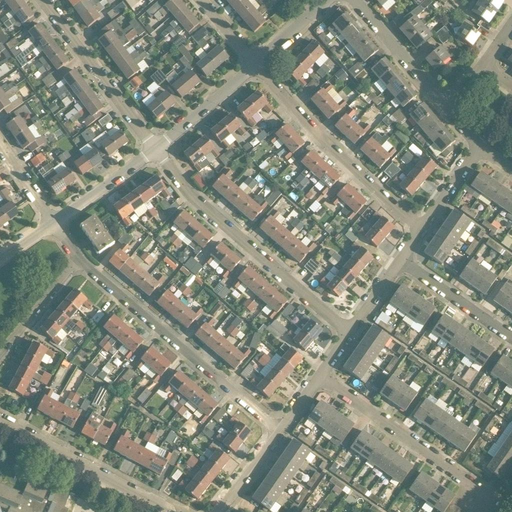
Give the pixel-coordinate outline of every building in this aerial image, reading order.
[(16,0),(8,6),(15,16),(26,7),(20,0),(16,0)] [(67,0),(74,9),(85,0),(67,0)] [(85,0),(74,9),(81,18),(104,0),(93,0),(89,4),(86,0),(85,0)] [(104,0),(81,18),(88,28),(100,19),(97,14),(104,10),(103,8),(108,4),(104,0)] [(173,15),(183,7),(176,0),(172,0),(171,1),(169,0),(160,0),(146,13),(152,19),(154,16),(157,20),(162,16),(164,17),(170,12),(173,15)] [(248,3),(245,0),(233,0),(229,4),(237,13),(248,3)] [(273,0),(269,0),(267,2),(261,7),(256,12),(244,22),(254,33),(266,24),(260,18),(277,3),(273,0)] [(429,0),(426,0),(424,3),(419,7),(418,6),(418,7),(422,11),(432,3),(429,0)] [(495,14),(502,3),(497,0),(481,0),(480,3),(495,14)] [(107,15),(111,20),(127,8),(123,3),(107,15)] [(237,13),(244,22),(256,12),(248,3),(237,13)] [(488,24),(495,14),(480,3),(472,13),(488,24)] [(15,16),(9,21),(3,25),(6,29),(12,25),(18,28),(22,25),(25,29),(35,21),(33,18),(33,17),(26,7),(15,16)] [(164,39),(169,35),(191,16),(183,7),(173,15),(177,19),(170,25),(171,26),(161,35),(164,39)] [(400,31),(409,41),(424,27),(423,27),(426,24),(422,20),(420,22),(416,18),(423,12),(422,11),(418,7),(406,17),(396,26),(400,31)] [(396,26),(406,17),(402,12),(391,21),(396,26)] [(336,40),(354,24),(346,15),(328,30),(336,40)] [(199,25),(191,16),(169,35),(172,39),(177,34),(178,35),(185,30),(188,34),(199,25)] [(0,21),(3,25),(9,21),(6,17),(0,21)] [(124,37),(126,36),(115,22),(100,33),(104,38),(99,42),(106,51),(124,37)] [(342,44),(345,48),(362,33),(354,24),(336,40),(340,36),(345,41),(342,44)] [(6,46),(15,58),(29,48),(47,35),(39,25),(28,33),(32,38),(25,43),(26,43),(15,52),(13,49),(19,45),(15,39),(6,46)] [(463,25),(456,35),(472,47),(480,36),(463,25)] [(133,30),(137,35),(139,37),(145,33),(139,26),(133,30)] [(416,50),(432,36),(424,27),(409,41),(416,49),(416,50)] [(439,41),(449,32),(444,27),(435,36),(439,41)] [(197,45),(208,35),(203,28),(191,38),(197,45)] [(439,41),(443,46),(453,37),(449,32),(439,41)] [(348,45),(356,54),(370,43),(362,33),(345,48),(348,45)] [(327,48),(332,43),(323,34),(318,38),(327,48)] [(47,35),(29,48),(30,48),(32,52),(39,48),(43,53),(54,44),(47,35)] [(123,48),(129,44),(124,37),(106,51),(113,61),(125,52),(123,48)] [(183,37),(173,45),(177,50),(187,42),(183,37)] [(304,53),(315,64),(325,54),(313,43),(304,53)] [(363,62),(364,64),(368,61),(378,52),(370,43),(356,54),(363,62)] [(35,66),(38,71),(61,53),(54,44),(43,53),(45,56),(39,61),(40,62),(35,66)] [(219,47),(208,56),(218,68),(229,58),(219,47)] [(113,61),(121,71),(144,52),(141,48),(136,53),(135,52),(129,56),(125,52),(113,61)] [(179,53),(184,58),(188,63),(192,59),(188,54),(189,53),(184,48),(179,53)] [(450,58),(442,48),(426,61),(435,71),(450,58)] [(128,80),(140,71),(137,66),(143,61),(142,61),(148,57),(144,52),(121,71),(128,80)] [(68,63),(61,53),(38,71),(41,75),(46,71),(47,72),(54,67),(57,72),(68,63)] [(315,64),(304,53),(295,62),(306,73),(315,64)] [(206,78),(218,68),(208,56),(196,66),(206,78)] [(182,72),(178,75),(192,90),(200,83),(191,72),(194,69),(188,63),(184,58),(180,61),(184,66),(189,72),(186,75),(182,72)] [(0,68),(5,65),(9,62),(7,59),(0,64),(0,63),(0,68)] [(371,71),(379,81),(392,69),(384,60),(371,71)] [(348,72),(350,74),(354,79),(363,72),(371,65),(368,61),(364,64),(363,62),(361,64),(357,64),(348,72)] [(306,73),(295,62),(285,72),(303,89),(307,85),(301,79),(306,73)] [(0,77),(10,71),(5,65),(0,68),(0,77)] [(330,71),(328,69),(324,65),(321,69),(326,75),(330,71)] [(326,75),(321,69),(315,75),(321,81),(326,75)] [(400,79),(392,69),(379,81),(387,90),(400,79)] [(59,98),(82,81),(75,71),(63,80),(66,85),(59,90),(60,91),(56,94),(59,98)] [(155,75),(163,83),(167,80),(159,71),(155,75)] [(367,76),(366,75),(363,72),(354,79),(358,84),(367,76)] [(42,81),(46,86),(54,80),(50,75),(42,81)] [(163,83),(155,75),(151,78),(158,87),(163,83)] [(192,90),(178,75),(178,76),(178,77),(174,80),(177,83),(172,88),(181,99),(192,90)] [(136,78),(130,83),(135,89),(142,84),(136,78)] [(387,90),(395,99),(408,88),(400,79),(387,90)] [(54,80),(46,86),(50,91),(58,85),(54,80)] [(77,99),(89,90),(82,81),(59,98),(62,102),(66,99),(71,104),(77,99)] [(318,86),(313,81),(304,89),(308,94),(318,86)] [(0,97),(16,87),(13,83),(7,87),(7,85),(0,89),(0,97)] [(329,85),(311,101),(320,111),(332,100),(338,95),(329,85)] [(19,91),(16,87),(0,97),(0,112),(4,110),(7,115),(24,104),(20,98),(10,105),(8,101),(15,97),(14,95),(19,91)] [(416,98),(408,88),(395,99),(403,109),(416,98)] [(74,117),(96,100),(89,90),(77,99),(80,103),(73,108),(74,110),(70,113),(74,117)] [(157,91),(152,95),(167,112),(176,104),(166,93),(162,96),(157,91)] [(273,111),(258,93),(247,101),(257,113),(264,108),(269,115),(273,111)] [(167,112),(152,95),(151,95),(151,94),(141,103),(157,120),(167,112)] [(368,98),(373,102),(377,99),(372,94),(368,98)] [(377,99),(373,102),(377,107),(381,103),(377,99)] [(104,109),(96,100),(74,117),(69,120),(72,125),(82,117),(79,113),(86,108),(92,116),(84,122),(88,128),(102,117),(99,113),(104,109)] [(332,100),(320,111),(329,121),(347,105),(343,101),(337,106),(332,100)] [(257,113),(247,101),(237,110),(252,128),(257,125),(251,118),(257,113)] [(418,126),(431,115),(423,105),(409,117),(418,126)] [(392,117),(397,121),(405,114),(401,109),(392,117)] [(355,125),(360,120),(354,115),(355,114),(351,110),(335,127),(345,136),(355,125)] [(405,114),(397,121),(401,126),(409,118),(405,114)] [(112,121),(108,116),(108,115),(98,123),(102,128),(112,121)] [(247,134),(231,115),(221,124),(231,136),(237,131),(242,137),(247,134)] [(431,115),(418,126),(425,136),(439,124),(431,115)] [(7,126),(15,138),(28,129),(19,117),(7,126)] [(31,120),(34,125),(40,121),(36,117),(31,120)] [(386,117),(382,122),(388,128),(392,123),(389,120),(386,117)] [(43,126),(40,121),(34,125),(37,130),(43,126)] [(231,136),(221,124),(211,132),(226,151),(230,147),(225,141),(231,136)] [(361,130),(355,125),(345,136),(354,146),(371,128),(367,124),(361,130)] [(439,124),(425,136),(433,145),(447,133),(439,124)] [(296,135),(287,125),(269,141),(273,145),(279,140),(284,145),(296,135)] [(33,153),(47,143),(43,137),(36,141),(28,129),(15,138),(24,150),(29,147),(33,153)] [(97,140),(97,139),(90,130),(86,133),(89,136),(93,142),(93,143),(97,140)] [(103,157),(107,154),(109,157),(119,150),(111,139),(110,139),(106,132),(101,136),(97,139),(97,140),(93,143),(103,157)] [(119,150),(128,143),(120,132),(111,139),(119,150)] [(447,133),(433,145),(445,159),(455,151),(451,147),(455,143),(447,133)] [(370,160),(386,143),(390,139),(385,135),(382,138),(377,134),(360,151),(370,160)] [(304,145),(296,135),(284,145),(289,151),(283,157),(287,161),(304,145)] [(89,144),(93,142),(89,136),(84,139),(88,145),(89,144)] [(220,156),(205,138),(194,146),(204,158),(211,153),(216,159),(220,156)] [(94,150),(84,157),(93,168),(102,162),(100,159),(103,157),(93,143),(93,142),(89,144),(94,150)] [(387,143),(386,143),(370,160),(380,169),(396,152),(387,143)] [(194,146),(184,155),(199,173),(204,170),(198,163),(204,158),(194,146)] [(67,161),(71,158),(66,152),(62,155),(67,161)] [(321,161),(311,152),(301,164),(307,169),(296,181),(300,185),(305,179),(311,173),(321,161)] [(403,157),(409,163),(413,159),(407,153),(403,157)] [(35,169),(46,161),(41,155),(31,162),(35,169)] [(67,161),(62,155),(58,158),(62,164),(67,161)] [(226,167),(231,163),(224,155),(219,159),(226,167)] [(84,157),(81,160),(74,165),(82,176),(93,168),(84,157)] [(415,168),(409,163),(403,157),(400,161),(409,169),(404,175),(408,177),(407,178),(420,188),(428,178),(416,167),(415,168)] [(428,178),(436,168),(437,168),(425,157),(416,167),(428,178)] [(321,161),(311,173),(316,178),(320,181),(330,170),(321,161)] [(391,179),(398,170),(392,164),(385,173),(391,179)] [(58,176),(56,173),(67,188),(76,181),(68,169),(58,176)] [(46,175),(43,170),(39,173),(56,196),(67,188),(56,173),(53,170),(46,175)] [(212,188),(222,197),(233,185),(227,181),(233,174),(228,170),(212,188)] [(330,170),(320,181),(326,187),(321,193),(325,197),(340,179),(330,170)] [(491,181),(480,174),(470,188),(476,192),(472,197),(478,201),(491,181)] [(155,197),(161,193),(166,199),(171,196),(157,177),(146,185),(155,197)] [(248,188),(253,182),(249,178),(244,185),(248,188)] [(420,188),(407,178),(403,183),(396,178),(393,182),(411,198),(420,188)] [(310,182),(305,179),(300,185),(304,189),(309,183),(310,182)] [(491,181),(478,201),(479,200),(489,207),(492,203),(502,188),(491,181)] [(253,182),(248,188),(251,191),(257,185),(253,182)] [(135,192),(144,205),(155,197),(146,185),(135,192)] [(243,194),(233,185),(222,197),(232,206),(243,194)] [(357,195),(347,186),(331,203),(335,207),(341,201),(346,206),(357,195)] [(511,195),(502,188),(492,203),(502,210),(511,195)] [(0,208),(9,222),(20,215),(7,197),(10,195),(6,189),(0,192),(0,208)] [(124,200),(134,213),(144,205),(135,192),(124,200)] [(463,193),(456,203),(455,202),(453,205),(459,209),(461,206),(458,204),(465,195),(463,193)] [(242,214),(252,202),(243,194),(232,206),(242,214)] [(346,206),(344,209),(336,217),(339,220),(344,215),(350,221),(367,204),(357,195),(346,206)] [(511,195),(502,210),(508,214),(505,218),(511,222),(511,195)] [(134,213),(124,200),(113,208),(127,227),(132,224),(127,218),(134,213)] [(252,202),(242,214),(252,223),(268,205),(264,201),(258,207),(252,202)] [(176,203),(165,211),(170,218),(179,208),(176,203)] [(461,211),(467,215),(471,211),(464,207),(461,211)] [(0,228),(9,222),(0,208),(0,209),(1,211),(0,211),(0,228)] [(153,208),(149,211),(154,218),(158,215),(153,208)] [(154,218),(149,211),(144,215),(149,221),(154,218)] [(466,232),(472,223),(454,211),(448,220),(466,232)] [(477,216),(471,211),(467,215),(474,220),(477,216)] [(179,230),(174,236),(169,242),(173,245),(194,221),(184,212),(173,224),(179,230)] [(270,238),(280,227),(274,221),(280,215),(276,212),(260,230),(270,238)] [(368,224),(373,228),(385,239),(394,229),(383,219),(376,213),(372,217),(373,218),(368,224)] [(114,244),(95,217),(80,228),(99,255),(114,244)] [(270,238),(280,247),(301,223),(296,219),(286,231),(280,227),(270,238)] [(466,232),(448,220),(442,228),(460,240),(466,232)] [(187,247),(188,246),(189,246),(203,230),(194,221),(173,245),(176,248),(182,242),(187,247)] [(482,225),(488,230),(491,226),(485,221),(482,225)] [(280,247),(290,255),(300,243),(294,238),(305,226),(301,223),(280,247)] [(498,230),(491,226),(488,230),(492,232),(489,236),(492,238),(498,230)] [(377,249),(385,239),(373,228),(369,234),(363,229),(359,233),(377,249)] [(460,240),(442,228),(436,236),(454,249),(460,240)] [(213,238),(203,230),(189,246),(194,251),(193,252),(197,256),(213,238)] [(351,242),(355,238),(348,231),(347,232),(337,243),(342,247),(348,240),(351,242)] [(481,240),(486,233),(481,231),(477,237),(481,240)] [(118,242),(123,247),(109,263),(119,272),(130,259),(124,255),(129,249),(127,247),(133,240),(125,234),(118,242)] [(431,245),(448,257),(454,249),(436,236),(431,245)] [(511,241),(506,237),(500,244),(509,250),(511,252),(511,241)] [(474,241),(470,247),(474,250),(478,244),(474,241)] [(493,249),(496,245),(489,241),(486,245),(493,249)] [(300,243),(290,255),(300,264),(316,246),(311,243),(306,249),(300,243)] [(357,253),(352,259),(364,270),(373,259),(355,244),(354,245),(353,244),(350,247),(357,253)] [(230,253),(220,245),(205,263),(209,266),(214,260),(220,265),(230,253)] [(448,257),(431,245),(424,253),(442,266),(448,257)] [(493,249),(501,255),(504,251),(496,245),(493,249)] [(474,250),(470,247),(465,254),(469,257),(474,250)] [(511,257),(504,251),(501,255),(509,261),(511,257)] [(341,259),(335,254),(331,252),(328,255),(332,259),(337,263),(341,259)] [(144,262),(150,256),(146,253),(140,259),(144,262)] [(225,280),(240,262),(230,253),(220,265),(226,270),(221,276),(225,280)] [(154,260),(150,256),(144,262),(149,266),(154,260)] [(166,258),(164,261),(175,271),(177,268),(166,258)] [(304,268),(309,272),(317,262),(312,258),(304,268)] [(467,261),(462,258),(458,264),(462,267),(467,261)] [(119,272),(129,280),(139,268),(130,259),(119,272)] [(185,266),(191,271),(197,264),(192,259),(185,266)] [(337,263),(332,259),(329,262),(334,267),(337,263)] [(356,279),(364,270),(352,259),(343,269),(356,279)] [(459,278),(468,285),(480,267),(472,261),(471,261),(459,278)] [(322,266),(317,262),(309,272),(313,276),(322,266)] [(197,264),(191,271),(196,275),(203,268),(197,264)] [(462,267),(458,264),(453,270),(458,273),(462,267)] [(488,272),(480,267),(468,285),(476,290),(488,272)] [(139,289),(149,276),(139,268),(129,280),(139,289)] [(247,288),(248,289),(258,277),(248,269),(232,287),(236,290),(237,290),(242,294),(247,288)] [(343,269),(335,279),(347,289),(356,279),(343,269)] [(485,296),(497,279),(501,282),(507,272),(502,269),(496,278),(488,272),(476,290),(485,296)] [(150,298),(165,279),(161,276),(156,282),(149,276),(139,289),(150,298)] [(192,276),(184,285),(179,291),(178,291),(173,297),(177,301),(182,294),(183,294),(188,289),(194,281),(195,279),(192,276)] [(195,279),(194,281),(201,287),(204,282),(198,277),(195,279)] [(248,289),(253,294),(258,297),(268,286),(258,277),(248,289)] [(339,299),(347,289),(335,279),(331,284),(325,279),(321,283),(339,299)] [(492,302),(501,308),(511,292),(511,282),(508,280),(492,302)] [(217,296),(225,287),(220,283),(213,292),(217,296)] [(257,298),(267,306),(277,294),(268,286),(258,297),(257,298)] [(410,292),(401,286),(390,304),(398,310),(410,292)] [(217,296),(223,301),(231,293),(225,287),(217,296)] [(183,294),(186,298),(192,292),(188,289),(183,294)] [(67,300),(79,311),(84,305),(90,310),(93,306),(82,296),(75,290),(67,300)] [(157,304),(167,313),(178,301),(177,301),(173,297),(167,292),(157,304)] [(419,298),(410,292),(398,310),(407,315),(419,298)] [(511,292),(501,308),(509,314),(511,310),(511,292)] [(277,294),(267,306),(273,311),(268,317),(272,321),(287,303),(277,294)] [(419,298),(407,315),(415,321),(427,304),(419,298)] [(58,310),(70,321),(79,311),(67,300),(58,310)] [(243,306),(247,309),(252,303),(248,300),(243,306)] [(188,310),(178,301),(167,313),(177,321),(188,310)] [(221,308),(223,306),(220,303),(210,314),(214,317),(222,309),(221,308)] [(256,307),(252,303),(247,309),(251,313),(256,307)] [(427,304),(415,321),(424,327),(436,310),(427,304)] [(295,309),(290,305),(282,315),(292,323),(293,322),(288,318),(295,309)] [(188,310),(177,321),(188,330),(203,312),(199,308),(193,314),(188,310)] [(58,310),(49,320),(61,330),(70,321),(58,310)] [(96,325),(104,316),(99,312),(97,314),(95,316),(91,321),(96,325)] [(383,329),(386,325),(390,319),(382,314),(376,324),(383,329)] [(299,328),(298,329),(313,342),(322,332),(304,316),(301,320),(307,326),(302,331),(299,328)] [(440,339),(452,322),(443,316),(432,333),(440,339)] [(124,326),(114,317),(104,329),(110,334),(100,347),(104,350),(124,326)] [(216,333),(210,328),(215,322),(211,318),(195,336),(205,345),(216,333)] [(61,330),(49,320),(41,331),(59,346),(62,342),(56,337),(61,330)] [(276,321),(270,327),(282,337),(287,331),(276,321)] [(76,326),(82,331),(86,327),(79,322),(76,326)] [(461,328),(452,322),(440,339),(449,345),(461,328)] [(261,335),(267,329),(263,325),(257,332),(261,335)] [(394,330),(386,325),(383,329),(391,334),(394,330)] [(133,334),(124,326),(104,350),(108,353),(113,347),(118,341),(124,346),(133,334)] [(227,332),(231,336),(236,329),(232,326),(227,332)] [(282,337),(270,327),(270,326),(266,331),(278,342),(282,337)] [(373,327),(372,327),(367,335),(385,348),(391,339),(373,327)] [(325,349),(333,333),(325,328),(316,344),(325,349)] [(449,345),(457,351),(469,333),(461,328),(449,345)] [(240,333),(236,329),(231,336),(235,339),(240,333)] [(305,352),(313,342),(298,329),(294,334),(291,332),(287,336),(305,352)] [(205,345),(215,354),(226,341),(216,333),(205,345)] [(395,337),(401,342),(404,337),(397,333),(395,337)] [(469,333),(457,351),(465,357),(477,339),(469,333)] [(133,334),(124,346),(127,348),(130,351),(125,357),(129,361),(144,343),(133,334)] [(256,350),(261,336),(255,334),(250,348),(256,350)] [(385,348),(367,335),(361,344),(379,356),(385,348)] [(410,341),(404,337),(401,342),(407,346),(410,341)] [(477,339),(465,357),(473,363),(486,345),(477,339)] [(215,354),(225,362),(236,350),(226,341),(215,354)] [(27,355),(41,363),(47,365),(50,359),(52,360),(55,354),(34,343),(27,355)] [(355,352),(373,364),(379,356),(361,344),(355,352)] [(302,360),(285,345),(281,350),(286,354),(281,360),(293,370),(302,360)] [(494,351),(486,345),(473,363),(482,369),(494,351)] [(401,356),(406,350),(402,347),(397,354),(401,356)] [(151,349),(136,367),(145,375),(150,369),(151,370),(161,357),(151,349)] [(236,350),(225,362),(235,371),(251,353),(246,349),(241,355),(236,350)] [(373,364),(355,352),(350,360),(370,375),(376,367),(373,365),(373,364)] [(426,361),(428,357),(421,352),(419,356),(426,361)] [(21,366),(35,374),(36,374),(41,363),(27,355),(21,366)] [(267,364),(271,360),(265,355),(262,359),(267,364)] [(414,364),(417,360),(410,356),(408,360),(414,364)] [(171,366),(161,357),(151,370),(156,374),(151,380),(156,384),(171,366)] [(394,357),(389,365),(393,368),(399,360),(394,357)] [(435,361),(428,357),(426,361),(432,365),(435,361)] [(498,380),(499,381),(511,363),(502,357),(490,375),(489,377),(497,382),(498,380)] [(267,364),(262,359),(258,363),(264,368),(267,364)] [(285,380),(293,370),(281,360),(273,369),(285,380)] [(370,375),(350,360),(343,369),(364,384),(370,375)] [(423,365),(417,360),(414,364),(420,369),(423,365)] [(393,368),(389,365),(386,363),(385,364),(386,364),(383,369),(390,373),(393,368)] [(511,378),(511,363),(499,381),(507,386),(511,378)] [(97,370),(90,364),(84,372),(91,377),(97,370)] [(442,372),(445,368),(438,364),(435,368),(442,372)] [(248,381),(250,379),(247,377),(254,369),(250,365),(241,375),(248,381)] [(29,385),(33,379),(35,374),(21,366),(15,378),(29,385)] [(431,376),(434,372),(425,366),(422,370),(431,376)] [(451,373),(445,368),(442,372),(449,377),(451,373)] [(128,384),(136,375),(130,369),(113,389),(117,392),(125,382),(128,384)] [(285,380),(273,369),(265,379),(277,389),(285,380)] [(42,378),(49,382),(52,377),(45,373),(42,378)] [(179,373),(163,391),(167,394),(172,388),(178,393),(189,381),(179,373)] [(383,374),(378,380),(382,383),(387,377),(383,374)] [(455,376),(452,380),(459,384),(462,380),(455,376)] [(401,383),(392,377),(380,394),(388,401),(401,383)] [(26,392),(29,385),(15,378),(9,390),(29,402),(32,396),(26,392)] [(49,382),(42,378),(40,383),(47,386),(49,382)] [(268,399),(277,389),(265,379),(260,384),(254,379),(250,384),(268,399)] [(441,383),(447,387),(450,383),(444,379),(441,383)] [(373,389),(376,391),(377,392),(382,383),(378,380),(373,389)] [(468,384),(462,380),(459,384),(465,388),(468,384)] [(189,381),(178,393),(188,402),(198,390),(189,381)] [(409,389),(401,383),(388,401),(396,406),(409,389)] [(450,383),(447,387),(454,392),(457,388),(450,383)] [(61,423),(75,395),(76,395),(79,388),(74,386),(71,393),(63,407),(56,403),(49,417),(61,423)] [(91,406),(97,409),(98,409),(107,391),(101,388),(91,406)] [(418,395),(409,389),(396,406),(405,413),(418,395)] [(48,390),(37,411),(49,417),(56,403),(49,400),(53,392),(48,390)] [(142,404),(151,394),(147,390),(138,400),(142,404)] [(198,390),(188,402),(198,410),(208,398),(198,390)] [(458,395),(466,400),(468,396),(461,391),(458,395)] [(484,402),(487,398),(481,393),(478,397),(484,402)] [(76,395),(75,395),(61,423),(73,429),(80,416),(74,412),(78,405),(77,405),(80,398),(76,395)] [(469,408),(472,405),(475,400),(468,396),(466,400),(463,404),(469,408)] [(193,415),(199,420),(198,421),(203,424),(218,406),(208,398),(198,410),(193,415)] [(493,402),(487,398),(484,402),(490,406),(493,402)] [(86,412),(90,403),(85,400),(81,409),(86,412)] [(413,418),(422,424),(434,407),(426,401),(413,418)] [(308,419),(317,425),(329,408),(320,402),(308,419)] [(477,402),(475,406),(472,410),(479,414),(481,411),(484,407),(477,402)] [(499,412),(502,408),(495,403),(492,408),(499,412)] [(174,410),(178,414),(183,407),(179,404),(174,410)] [(506,415),(511,409),(506,406),(502,412),(506,415)] [(187,411),(183,407),(178,414),(182,417),(187,411)] [(422,424),(431,430),(443,412),(434,407),(422,424)] [(484,407),(481,411),(487,415),(490,411),(484,407)] [(329,408),(317,425),(325,431),(337,414),(329,408)] [(217,424),(226,413),(221,409),(213,420),(217,424)] [(451,418),(443,412),(431,430),(439,436),(451,418)] [(94,441),(101,427),(100,427),(104,419),(92,413),(81,434),(94,441)] [(334,437),(346,420),(337,414),(325,431),(334,437)] [(439,436),(447,442),(459,424),(451,418),(439,436)] [(490,425),(494,428),(498,421),(494,418),(490,425)] [(251,433),(233,419),(229,423),(235,428),(231,434),(243,444),(251,433)] [(334,437),(342,443),(354,426),(346,420),(334,437)] [(107,430),(101,427),(94,441),(105,447),(116,426),(111,424),(107,430)] [(456,447),(468,430),(459,424),(447,442),(456,447)] [(494,428),(490,425),(485,431),(489,434),(494,428)] [(207,426),(203,430),(211,437),(215,432),(207,426)] [(191,443),(199,434),(195,430),(187,440),(191,443)] [(477,436),(468,430),(456,447),(465,453),(477,436)] [(114,452),(126,458),(134,444),(126,440),(130,433),(125,431),(114,452)] [(157,438),(156,438),(158,434),(153,432),(151,436),(152,436),(148,443),(145,450),(138,464),(149,470),(157,456),(161,449),(153,446),(157,438)] [(171,445),(176,436),(171,432),(165,442),(171,445)] [(358,455),(359,456),(371,438),(363,432),(347,454),(354,460),(358,455)] [(152,436),(151,436),(147,434),(144,441),(148,443),(152,436)] [(220,435),(216,439),(235,454),(243,444),(231,434),(226,440),(220,435)] [(304,443),(307,440),(301,435),(298,439),(304,443)] [(380,444),(371,438),(359,456),(367,462),(380,444)] [(511,440),(509,438),(502,449),(511,456),(511,440)] [(486,444),(483,442),(479,439),(475,446),(478,449),(479,448),(482,449),(486,444)] [(313,444),(307,440),(304,443),(311,448),(313,444)] [(305,462),(311,453),(293,441),(287,449),(305,462)] [(126,458),(138,464),(145,450),(134,444),(126,458)] [(367,462),(375,468),(388,450),(380,444),(367,462)] [(214,454),(209,461),(221,470),(230,460),(211,446),(208,450),(214,454)] [(321,455),(324,451),(317,446),(315,450),(321,455)] [(478,449),(475,446),(470,453),(475,455),(478,449)] [(281,458),(299,470),(305,462),(287,449),(281,458)] [(511,456),(502,449),(494,459),(509,469),(511,464),(511,456)] [(375,468),(384,473),(396,456),(388,450),(375,468)] [(330,456),(324,451),(321,455),(327,459),(330,456)] [(157,456),(149,470),(161,476),(167,464),(173,467),(179,456),(173,453),(172,455),(167,453),(163,460),(157,456)] [(384,473),(392,479),(404,462),(396,456),(384,473)] [(195,466),(199,462),(192,457),(189,461),(195,466)] [(276,466),(293,478),(299,470),(281,458),(276,466)] [(509,469),(494,459),(487,470),(501,480),(509,469)] [(192,470),(195,466),(189,461),(185,465),(192,470)] [(214,480),(221,470),(209,461),(201,471),(214,480)] [(327,465),(323,462),(319,469),(323,471),(327,465)] [(392,479),(401,485),(413,468),(404,462),(392,479)] [(270,474),(287,487),(293,478),(276,466),(270,474)] [(201,471),(193,481),(206,491),(214,480),(201,471)] [(344,475),(338,471),(335,475),(341,479),(344,475)] [(312,479),(316,481),(320,475),(316,473),(312,479)] [(409,491),(417,497),(430,479),(421,473),(409,491)] [(264,482),(281,495),(287,487),(270,474),(264,482)] [(351,480),(344,475),(341,479),(348,484),(351,480)] [(329,483),(336,488),(339,483),(332,478),(329,483)] [(316,481),(312,479),(307,486),(311,488),(316,481)] [(438,485),(430,479),(417,497),(426,503),(438,485)] [(0,484),(0,511),(68,511),(69,510),(64,508),(71,494),(54,487),(52,491),(49,489),(29,480),(24,494),(0,484)] [(206,491),(193,481),(189,486),(182,482),(179,487),(198,501),(206,491)] [(258,491),(276,503),(281,495),(264,482),(258,491)] [(336,488),(333,492),(339,496),(345,487),(339,483),(336,488)] [(362,488),(355,483),(352,487),(359,491),(362,488)] [(426,503),(434,509),(446,491),(438,485),(426,503)] [(368,492),(362,488),(359,491),(365,496),(368,492)] [(300,496),(304,499),(308,492),(304,489),(300,496)] [(252,500),(269,511),(276,503),(258,491),(252,500)] [(455,497),(446,491),(434,509),(438,511),(444,511),(451,503),(455,497)] [(360,498),(353,493),(351,497),(357,502),(360,498)] [(369,499),(375,503),(378,499),(371,495),(369,499)] [(300,496),(295,502),(300,505),(304,499),(300,496)] [(384,504),(378,499),(375,503),(381,508),(384,504)] [(452,511),(456,507),(451,503),(444,511),(452,511)]
